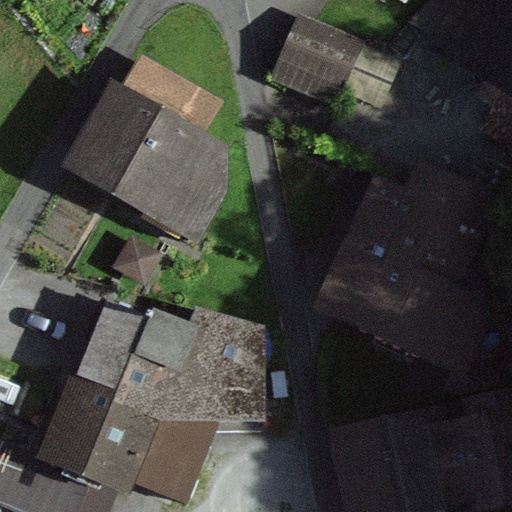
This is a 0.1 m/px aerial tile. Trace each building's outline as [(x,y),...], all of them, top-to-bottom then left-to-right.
[(511,83),(487,127),(511,141),(511,0),(436,0),(422,17),(511,70),(511,83)] [(305,26),(282,80),(330,101),(353,47),(305,26)] [(141,217),(187,243),(217,190),(217,152),(190,137),(206,108),(143,73),(126,104),(112,96),(75,161),(149,204),(141,217)] [(333,298),(483,368),(498,336),(483,269),(459,255),(482,207),(427,181),(406,171),(384,219),(373,214),(333,298)] [(0,505),(16,511),(77,511),(94,473),(123,485),(154,409),(163,412),(267,412),(253,331),(200,312),(195,327),(113,297),(47,459),(2,441),(0,444),(0,505)] [(511,398),(437,415),(438,419),(446,454),(469,448),(482,497),(511,489),(511,398)] [(445,500),(435,456),(446,454),(438,419),(386,430),(403,509),(445,500)] [(334,442),(349,511),(389,511),(403,509),(386,430),(334,442)]
